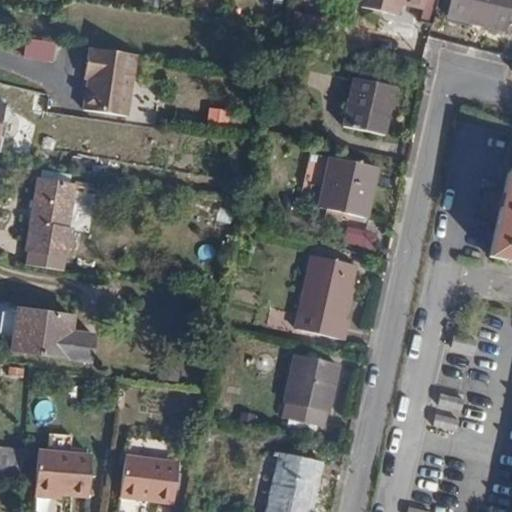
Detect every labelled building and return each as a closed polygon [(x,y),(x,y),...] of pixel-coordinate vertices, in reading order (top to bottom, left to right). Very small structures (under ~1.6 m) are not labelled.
[(358,0),(357,7),(392,15),(395,0),(420,5),(420,0),(358,0)] [(443,0),(440,13),(500,28),(507,0),(443,0)] [(52,42),(24,38),(22,57),(49,61),(52,42)] [(134,55),(86,48),(82,79),(86,79),(81,110),(125,116),(134,55)] [(354,79),(343,128),(387,136),(396,87),(354,79)] [(207,129),(240,131),(241,116),(208,115),(207,129)] [(330,156),(320,206),(368,216),(378,166),(330,156)] [(511,173),(494,257),(511,260),(511,173)] [(25,249),(23,265),(59,271),(60,256),(62,256),(66,228),(60,226),(67,184),(33,178),(22,249),(25,249)] [(343,240),(366,248),(370,236),(347,228),(343,240)] [(271,309),(267,326),(345,344),(349,322),(343,320),(355,265),(311,255),(299,315),(271,309)] [(8,347),(58,355),(61,330),(66,331),(68,316),(14,308),(8,347)] [(61,330),(58,355),(87,360),(91,335),(66,331),(61,330)] [(481,341),(458,336),(455,347),(478,353),(481,341)] [(295,355),(282,419),(325,427),(337,364),(295,355)] [(467,400),(444,394),(441,406),(465,411),(467,400)] [(462,421),(439,415),(436,427),(460,432),(462,421)] [(0,470),(19,473),(21,450),(0,447),(0,470)] [(35,448),(31,492),(69,494),(84,496),(87,453),(35,448)] [(279,452),(277,467),(286,468),(289,454),(279,452)] [(123,453),(117,496),(170,503),(177,460),(123,453)] [(277,467),(267,511),(314,511),(324,461),(289,454),(286,468),(277,467)]
